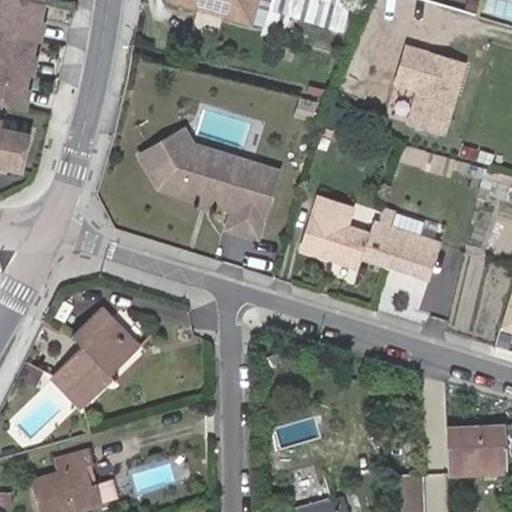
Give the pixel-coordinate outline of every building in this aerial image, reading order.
[(165,0),(212,14),(211,16),(244,26),(252,0),(165,0)] [(310,0),(306,17),(328,23),(334,0),(310,0)] [(35,40),(0,32),(0,68),(27,74),(31,75),(34,59),(31,59),(32,52),(35,40)] [(468,62),(405,43),(393,84),(416,91),(406,125),(445,136),(468,62)] [(27,74),(0,68),(0,104),(24,109),(27,93),(24,93),(25,87),(27,74)] [(4,119),(0,118),(0,169),(22,173),(30,133),(2,128),(4,119)] [(227,226),(257,235),(277,168),(192,144),(183,129),(139,153),(157,186),(232,208),(227,226)] [(477,150),(463,145),(460,156),(475,160),(477,150)] [(382,266),(387,241),(370,236),(371,234),(347,227),(353,209),(317,198),(300,250),(357,268),(360,258),(382,266)] [(435,241),(374,222),(371,234),(370,236),(387,241),(382,266),(387,267),(423,279),(435,241)] [(511,289),(500,328),(511,331),(511,289)] [(80,348),(49,376),(80,408),(109,382),(111,384),(113,382),(106,376),(133,352),(97,312),(70,337),(80,348)] [(42,370),(26,361),(17,378),(35,386),(42,370)] [(511,423),(496,424),(496,426),(448,427),(450,474),(505,473),(505,461),(511,460),(511,423)] [(111,480),(93,484),(88,466),(90,466),(87,451),(51,459),(55,474),(28,481),(35,511),(69,511),(99,505),(116,500),(111,480)] [(423,511),(422,468),(392,469),(392,511),(423,511)] [(295,511),(343,511),(341,504),(336,506),(334,497),(295,508),(295,511)]
